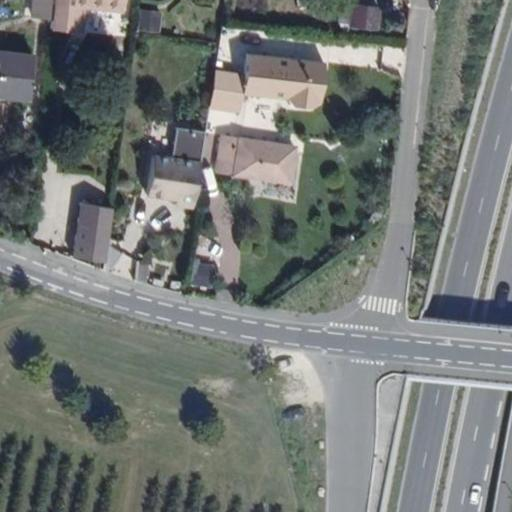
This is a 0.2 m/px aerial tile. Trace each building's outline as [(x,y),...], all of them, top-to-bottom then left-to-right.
[(31,0),(30,16),(50,18),(51,4),(51,0),(31,0)] [(51,0),(51,4),(96,9),(97,0),(51,0)] [(97,0),(96,9),(120,12),(121,0),(97,0)] [(351,3),(346,30),(377,32),(380,6),(351,3)] [(138,8),(136,29),(157,31),(159,10),(138,8)] [(238,30),(237,45),(260,47),(262,32),(238,30)] [(0,52),(0,95),(26,98),(30,55),(0,52)] [(216,71),(210,107),(235,111),(239,92),(267,96),(277,91),(292,107),(310,108),(319,101),(323,64),(246,54),(242,75),(216,71)] [(220,135),(215,172),(287,182),(293,146),(220,135)] [(189,207),(196,164),(149,157),(143,195),(173,200),(172,205),(189,207)] [(74,209),(67,263),(98,267),(106,213),(74,209)] [(189,259),(185,283),(209,288),(214,264),(189,259)]
